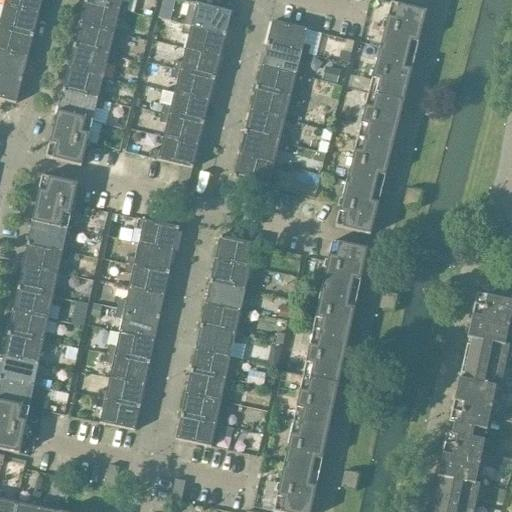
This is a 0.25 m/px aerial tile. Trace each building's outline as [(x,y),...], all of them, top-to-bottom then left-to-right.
[(41,0),(4,0),(2,7),(37,16),(41,0)] [(84,0),(83,3),(125,14),(127,5),(121,3),(121,0),(84,0)] [(427,0),(405,0),(404,4),(426,9),(427,0)] [(83,3),(78,26),(113,34),(116,21),(123,22),(125,14),(83,3)] [(133,16),(136,7),(127,5),(125,14),(133,16)] [(224,37),(230,14),(195,5),(191,20),(184,18),(184,20),(182,27),(224,37)] [(389,5),(378,50),(413,59),(424,14),(389,5)] [(37,16),(2,7),(0,16),(0,30),(32,38),(37,16)] [(182,27),(184,20),(176,18),(175,25),(182,27)] [(271,23),(265,46),(307,57),(309,48),(302,46),(306,32),(271,23)] [(181,33),(182,27),(175,25),(173,31),(181,33)] [(78,26),(72,48),(114,59),(116,50),(110,48),(113,34),(78,26)] [(219,59),(224,37),(182,27),(181,33),(180,35),(187,37),(184,51),(219,59)] [(32,38),(0,30),(0,53),(26,60),(32,38)] [(307,57),(265,46),(259,68),(295,77),(298,64),(305,65),(307,57)] [(72,48),(67,70),(102,79),(105,65),(112,67),(114,59),(72,48)] [(378,50),(367,94),(402,103),(413,59),(378,50)] [(219,59),(184,51),(180,64),(173,62),(171,71),(213,81),(219,59)] [(26,60),(0,53),(0,77),(21,82),(26,60)] [(295,77),(259,68),(254,90),(296,101),(298,92),(291,91),(295,77)] [(99,92),(102,79),(67,70),(61,92),(103,103),(105,94),(99,92)] [(213,81),(171,71),(169,80),(176,81),(172,95),(208,103),(213,81)] [(21,82),(0,77),(0,101),(15,105),(21,82)] [(296,101),(254,90),(248,112),(284,121),(287,108),(294,109),(296,101)] [(101,110),(103,103),(61,92),(56,114),(91,123),(94,110),(101,111),(101,110)] [(367,94),(356,139),(391,148),(402,103),(367,94)] [(208,103),(172,95),(169,108),(162,107),(160,115),(202,126),(208,103)] [(438,120),(442,105),(428,101),(424,117),(438,120)] [(110,113),(112,105),(103,103),(101,110),(110,113)] [(248,112),(243,135),(285,145),(287,137),(280,135),(284,121),(248,112)] [(56,114),(44,160),(80,168),(91,123),(56,114)] [(202,126),(160,115),(158,124),(165,125),(161,139),(197,148),(202,126)] [(330,133),(321,131),(316,153),(325,155),(330,133)] [(285,145),(243,135),(237,157),(273,165),(276,152),(283,154),(285,145)] [(197,148),(161,139),(158,153),(151,151),(149,160),(181,168),(191,171),(197,148)] [(356,139),(345,183),(380,192),(391,148),(356,139)] [(273,165),(237,157),(232,180),(241,182),(274,190),(276,181),(269,179),(273,165)] [(191,171),(181,168),(176,189),(185,192),(191,171)] [(40,178),(31,224),(66,231),(76,186),(40,178)] [(241,182),(232,180),(228,196),(226,201),(236,203),(241,182)] [(345,183),(339,206),(334,229),(369,237),(380,192),(345,183)] [(415,209),(419,194),(406,190),(402,206),(415,209)] [(182,209),(172,206),(167,227),(177,230),(182,209)] [(222,217),(218,238),(228,240),(232,219),(222,217)] [(167,227),(155,225),(135,220),(133,230),(140,231),(137,245),(172,253),(177,230),(167,227)] [(66,231),(31,224),(26,246),(69,255),(70,246),(63,245),(66,231)] [(261,248),(218,238),(213,261),(249,269),(251,256),(258,257),(261,248)] [(330,244),(326,263),(320,289),(356,297),(365,251),(330,244)] [(172,253),(137,245),(134,259),(127,257),(125,266),(167,275),(172,253)] [(69,255),(26,246),(21,268),(57,276),(60,262),(67,263),(69,255)] [(249,269),(213,261),(208,284),(251,293),(252,284),(246,283),(249,269)] [(167,275),(125,266),(123,275),(130,276),(127,290),(163,297),(167,275)] [(57,276),(21,268),(16,290),(59,299),(61,291),(54,289),(57,276)] [(251,293),(208,284),(203,306),(239,314),(242,300),(249,302),(251,293)] [(320,289),(311,334),(346,341),(356,297),(320,289)] [(59,299),(16,290),(11,313),(47,320),(50,307),(57,308),(59,299)] [(163,297),(127,290),(124,303),(117,302),(116,310),(158,320),(163,297)] [(395,297),(381,294),(378,309),(392,312),(395,297)] [(511,306),(511,303),(475,296),(466,340),(470,341),(471,340),(503,347),(504,346),(511,306)] [(239,314),(203,306),(199,328),(241,338),(243,329),(236,327),(239,314)] [(158,320),(116,310),(114,319),(121,321),(118,335),(153,342),(158,320)] [(47,320),(11,313),(7,336),(49,345),(51,336),(44,334),(47,320)] [(241,338),(199,328),(194,351),(229,359),(232,345),(239,346),(241,338)] [(311,334),(301,379),(337,386),(346,341),(311,334)] [(153,342),(118,335),(115,349),(108,347),(106,356),(148,365),(153,342)] [(49,345),(7,336),(2,358),(37,365),(40,352),(47,353),(49,345)] [(471,340),(470,341),(469,347),(466,346),(462,360),(504,369),(508,347),(504,346),(503,347),(471,340)] [(226,373),(229,359),(194,351),(189,374),(231,383),(233,374),(226,373)] [(148,365),(106,356),(104,364),(111,366),(108,379),(143,387),(148,365)] [(37,365),(2,358),(0,366),(0,380),(40,389),(41,381),(34,379),(37,365)] [(504,369),(462,360),(459,375),(463,375),(462,381),(461,382),(494,389),(494,390),(499,391),(504,369)] [(231,383),(189,374),(184,396),(220,403),(223,390),(229,391),(231,383)] [(143,387),(108,379),(105,393),(98,392),(96,400),(139,410),(143,387)] [(301,379),(291,423),(327,431),(337,386),(301,379)] [(40,389),(0,380),(0,404),(28,410),(31,396),(38,398),(40,389)] [(494,389),(461,382),(462,381),(457,380),(448,424),(452,425),(450,435),(445,434),(445,435),(436,478),(441,479),(441,478),(474,485),(474,484),(483,442),(471,439),(473,430),(485,432),(494,390),(494,389)] [(376,386),(362,383),(359,399),(372,402),(376,386)] [(217,417),(220,403),(184,396),(179,418),(222,427),(224,419),(217,417)] [(139,410),(96,400),(94,409),(101,410),(98,425),(134,433),(139,410)] [(0,404),(0,451),(18,456),(28,410),(0,404)] [(511,414),(503,413),(501,422),(511,424),(511,414)] [(220,436),(222,427),(179,418),(174,441),(210,449),(213,435),(220,436)] [(291,423),(282,468),(317,475),(327,431),(291,423)] [(232,429),(222,427),(220,436),(230,438),(232,429)] [(511,466),(511,461),(493,458),(491,467),(511,471),(511,466)] [(108,467),(103,488),(113,491),(117,472),(118,469),(108,467)] [(282,468),(272,511),(309,511),(317,475),(282,468)] [(356,476),(343,473),(340,488),(353,491),(354,485),(356,480),(356,476)] [(441,478),(441,479),(436,499),(474,507),(479,485),(474,484),(474,485),(441,478)] [(184,483),(174,481),(169,503),(179,505),(184,483)] [(39,503),(41,495),(32,493),(31,501),(39,503)] [(3,495),(0,494),(0,511),(13,511),(15,505),(2,502),(3,495)] [(436,499),(435,506),(431,505),(429,511),(472,511),(474,507),(436,499)] [(37,511),(39,503),(31,501),(29,508),(15,505),(13,511),(37,511)] [(48,511),(46,511),(48,505),(39,503),(37,511),(48,511)]
